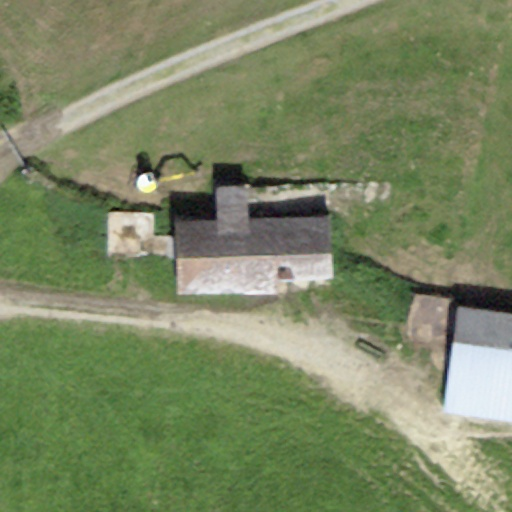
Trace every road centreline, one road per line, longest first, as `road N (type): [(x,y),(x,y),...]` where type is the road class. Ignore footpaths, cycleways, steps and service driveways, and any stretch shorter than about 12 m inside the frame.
road 1 (track): [(430,424),(287,342),(185,320),(0,300)]
road 2 (track): [(0,168),(36,134),(357,0)]
